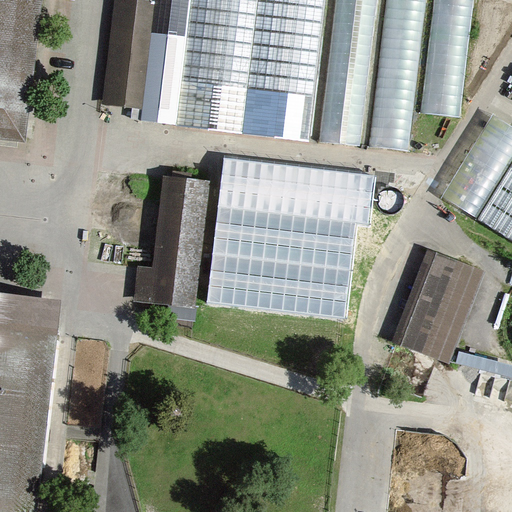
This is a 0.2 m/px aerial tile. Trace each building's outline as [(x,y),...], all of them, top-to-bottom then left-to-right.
[(38,0),(0,0),(0,135),(22,138),(38,0)] [(322,0),(157,0),(157,4),(128,0),(117,0),(105,102),(145,107),(144,118),(306,138),(322,0)] [(375,0),(338,0),(322,139),(359,143),(375,0)] [(424,0),(388,0),(372,144),(407,148),(424,0)] [(471,0),(436,0),(423,111),(458,114),(471,0)] [(511,240),(511,121),(496,113),(445,204),(511,240)] [(225,161),(214,318),(349,327),(356,225),(374,226),(378,171),(225,161)] [(209,178),(162,171),(144,297),(191,304),(209,178)] [(485,274),(419,250),(385,343),(451,367),(485,274)] [(43,511),(64,301),(0,295),(0,511),(43,511)] [(511,361),(465,353),(463,365),(485,369),(480,398),(511,403),(511,361)]
